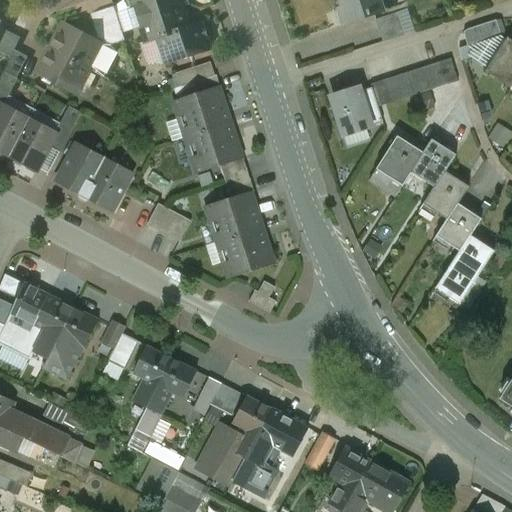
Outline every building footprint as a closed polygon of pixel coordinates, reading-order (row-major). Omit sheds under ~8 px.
[(179,0),(141,0),(133,3),(147,43),(158,39),(158,38),(188,28),(188,27),(179,0)] [(340,0),(343,8),(340,9),(345,25),(390,11),(386,0),(340,0)] [(114,7),(90,15),(98,39),(111,46),(125,41),(114,7)] [(496,21),(468,30),(464,33),(467,47),(468,48),(475,45),(501,36),(496,21)] [(188,28),(158,38),(158,39),(166,64),(209,50),(200,24),(188,27),(188,28)] [(102,46),(63,25),(50,50),(89,71),(102,46)] [(21,38),(0,27),(0,52),(11,58),(15,51),(21,38)] [(501,36),(475,45),(480,52),(468,56),(488,69),(506,41),(501,36)] [(488,69),(485,73),(510,89),(511,86),(511,41),(508,38),(488,69)] [(467,47),(459,49),(462,61),(467,60),(466,57),(468,56),(480,52),(475,45),(468,48),(467,47)] [(89,71),(50,50),(37,74),(76,95),(89,71)] [(15,51),(11,58),(4,73),(16,79),(28,58),(15,51)] [(451,59),(439,63),(446,86),(458,82),(451,59)] [(211,63),(176,74),(181,87),(194,83),(215,76),(211,63)] [(439,63),(428,67),(435,89),(446,86),(439,63)] [(428,67),(417,70),(424,93),(435,89),(428,67)] [(417,70),(405,74),(413,97),(424,93),(417,70)] [(4,73),(0,80),(0,110),(3,105),(4,106),(18,80),(16,79),(4,73)] [(413,97),(405,74),(394,78),(401,100),(413,97)] [(215,76),(194,83),(197,95),(218,88),(220,88),(217,76),(215,76)] [(401,100),(394,78),(383,81),(390,104),(401,100)] [(390,104),(383,81),(371,85),(372,89),(378,108),(390,104)] [(197,95),(174,102),(186,138),(230,123),(218,88),(197,95)] [(359,89),(331,98),(343,136),(371,127),(360,93),(359,89)] [(372,89),(360,93),(371,127),(383,123),(378,108),(372,89)] [(4,106),(3,105),(0,110),(0,151),(10,157),(29,120),(4,106)] [(69,107),(55,134),(56,134),(49,147),(60,153),(81,114),(69,107)] [(29,120),(10,157),(36,171),(49,147),(56,134),(55,134),(29,120)] [(230,123),(186,138),(197,173),(220,166),(241,159),(241,158),(230,123)] [(491,138),(505,147),(511,135),(511,130),(500,123),(491,138)] [(424,154),(397,137),(376,170),(402,187),(411,173),(424,154)] [(456,155),(432,140),(424,154),(411,173),(435,188),(445,172),(456,155)] [(131,174),(78,145),(58,183),(111,211),(131,174)] [(241,159),(220,166),(224,177),(247,170),(243,158),(241,158),(241,159)] [(247,170),(224,177),(228,188),(251,181),(247,170)] [(469,187),(445,172),(435,188),(424,205),(447,220),(458,204),(469,187)] [(251,181),(228,188),(231,199),(250,193),(251,194),(254,192),(251,181)] [(231,199),(206,207),(218,243),(262,229),(251,194),(250,193),(231,199)] [(170,210),(159,204),(147,226),(158,232),(170,210)] [(447,220),(437,237),(459,252),(460,252),(470,236),(481,219),(458,204),(447,220)] [(170,210),(158,232),(168,237),(180,216),(170,210)] [(191,221),(180,216),(168,237),(179,243),(191,221)] [(262,229),(218,243),(229,278),(273,264),(262,229)] [(470,236),(460,252),(459,252),(449,269),(473,284),(494,252),(470,236)] [(473,284),(449,269),(435,289),(460,305),(473,284)] [(48,297),(5,275),(0,288),(0,291),(18,299),(15,306),(14,307),(6,327),(0,337),(0,346),(30,361),(34,354),(32,353),(44,330),(34,325),(48,297)] [(264,282),(259,293),(255,291),(249,302),(270,314),(276,302),(269,298),(275,288),(264,282)] [(73,310),(48,297),(34,325),(44,330),(32,353),(34,354),(48,360),(73,310)] [(14,307),(0,300),(0,324),(6,327),(14,307)] [(98,323),(73,310),(48,360),(44,368),(68,380),(83,349),(84,350),(98,323)] [(112,321),(101,343),(115,350),(126,328),(112,321)] [(172,359),(147,347),(134,374),(144,379),(158,387),(172,359)] [(197,372),(172,359),(158,387),(173,394),(183,399),(197,372)] [(158,387),(144,379),(133,401),(147,408),(158,387)] [(511,380),(500,399),(511,406),(511,380)] [(242,395),(221,384),(211,404),(232,415),(242,395)] [(173,394),(158,387),(147,408),(161,415),(173,394)] [(14,403),(0,396),(0,427),(2,428),(9,414),(14,403)] [(271,410),(247,397),(232,424),(243,429),(257,437),(271,410)] [(89,426),(50,404),(43,417),(65,428),(66,426),(84,436),(89,426)] [(296,423),(271,410),(257,437),(271,444),(281,450),(296,423)] [(31,424),(9,414),(2,428),(25,438),(31,424)] [(80,446),(31,424),(25,438),(60,455),(59,456),(73,463),(80,446)] [(25,438),(2,428),(0,433),(0,444),(18,453),(25,438)] [(228,429),(213,457),(207,453),(198,470),(230,487),(245,458),(231,451),(239,435),(228,429)] [(257,437),(243,429),(239,435),(231,451),(245,458),(257,437)] [(312,455),(321,433),(312,429),(302,451),(312,455)] [(326,470),(336,435),(320,431),(310,466),(326,470)] [(271,444),(257,437),(245,458),(259,466),(271,444)] [(183,468),(188,455),(152,441),(147,454),(183,468)] [(370,463),(346,450),(331,476),(341,482),(355,490),(370,463)] [(34,472),(0,457),(0,476),(11,481),(27,487),(34,472)] [(393,511),(409,484),(371,463),(370,463),(355,490),(370,498),(368,501),(388,511),(393,511)] [(184,473),(169,498),(191,511),(194,511),(209,488),(184,473)] [(0,476),(0,488),(6,492),(11,481),(0,476)] [(355,491),(341,482),(330,503),(344,511),(355,491)] [(370,498),(355,490),(355,491),(344,511),(343,511),(344,511),(343,511),(362,511),(368,501),(370,498)] [(495,511),(499,505),(482,496),(473,511),(495,511)]
